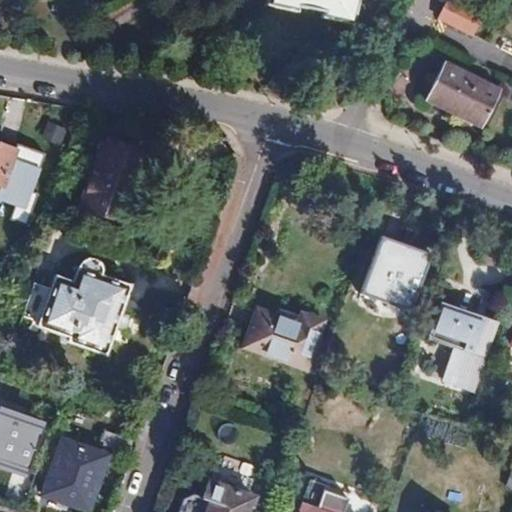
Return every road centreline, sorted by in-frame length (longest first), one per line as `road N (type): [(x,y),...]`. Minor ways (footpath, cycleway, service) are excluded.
road 1 (residential): [(131,511),(273,121)]
road 2 (residential): [(0,66),(273,121)]
road 3 (residential): [(333,139),(511,208)]
road 4 (residential): [(333,139),(420,0)]
